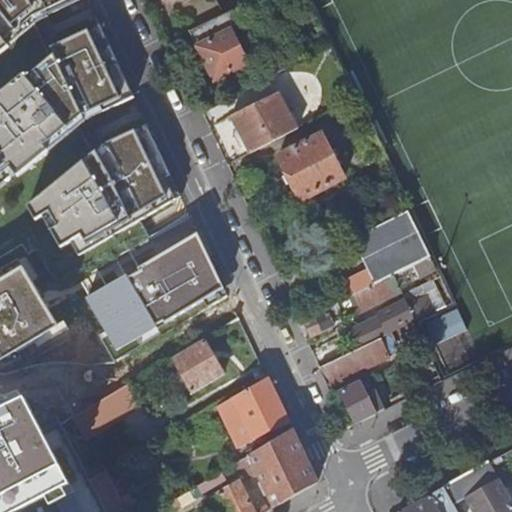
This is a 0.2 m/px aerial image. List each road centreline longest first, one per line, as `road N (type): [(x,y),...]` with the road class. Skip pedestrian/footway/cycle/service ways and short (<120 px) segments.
road 1 (residential): [(109,0),(339,477)]
road 2 (residential): [(511,393),(339,477)]
